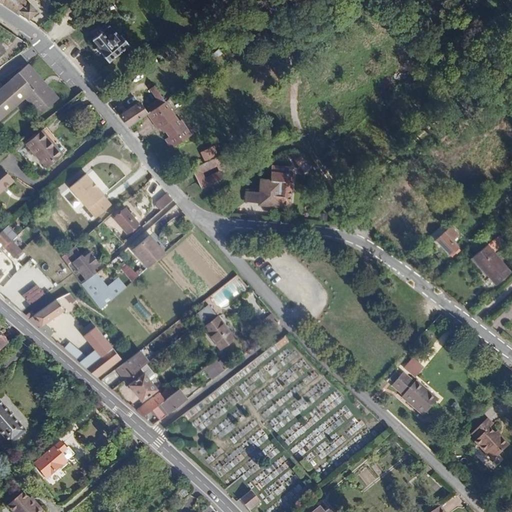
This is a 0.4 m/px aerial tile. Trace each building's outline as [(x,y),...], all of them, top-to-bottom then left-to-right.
[(24,0),(0,0),(0,2),(7,7),(28,20),(37,12),(30,3),(28,4),(24,0)] [(120,36),(109,25),(92,39),(102,51),(101,53),(108,62),(129,44),(122,35),(120,36)] [(29,64),(0,87),(0,118),(24,98),(39,115),(58,99),(29,64)] [(157,101),(162,97),(154,85),(149,89),(157,101)] [(147,108),(150,113),(165,102),(162,97),(157,101),(147,108)] [(150,113),(148,114),(159,129),(161,128),(163,127),(166,131),(170,137),(166,140),(172,150),(184,142),(179,135),(187,129),(181,121),(179,121),(166,101),(165,102),(150,113)] [(138,104),(120,116),(125,123),(129,127),(146,115),(138,104)] [(43,131),(63,154),(67,151),(47,128),(43,131)] [(184,142),(192,136),(187,129),(179,135),(184,142)] [(47,169),(63,154),(43,131),(26,146),(47,169)] [(222,156),(192,169),(201,189),(231,175),(227,166),(222,156)] [(2,165),(0,167),(0,196),(16,182),(2,165)] [(258,192),(257,202),(257,204),(275,206),(275,204),(286,205),(291,174),(287,174),(288,168),(271,165),(269,180),(260,179),(258,192)] [(104,195),(86,174),(69,188),(96,219),(111,205),(103,196),(104,195)] [(245,201),(257,202),(258,192),(246,190),(245,201)] [(163,212),(174,200),(166,192),(155,204),(163,212)] [(125,209),(114,219),(127,234),(138,224),(125,209)] [(432,235),(450,254),(457,246),(451,240),(457,234),(448,225),(447,226),(444,223),(432,235)] [(149,228),(130,245),(133,249),(153,232),(149,228)] [(3,230),(0,232),(0,242),(14,258),(22,251),(10,237),(3,230)] [(14,233),(10,237),(22,251),(26,247),(14,233)] [(157,261),(165,254),(150,236),(132,251),(140,259),(145,255),(149,261),(154,257),(157,261)] [(471,257),(495,284),(510,270),(500,259),(508,252),(494,237),(471,257)] [(75,246),(66,254),(86,278),(88,277),(96,272),(95,269),(100,264),(90,253),(85,258),(75,246)] [(145,255),(140,259),(144,265),(149,261),(145,255)] [(27,275),(35,271),(30,262),(22,267),(27,275)] [(133,282),(139,277),(128,265),(123,270),(133,282)] [(100,277),(96,272),(88,277),(92,283),(100,277)] [(100,277),(92,283),(106,305),(125,289),(120,281),(117,283),(116,282),(108,288),(100,277)] [(28,302),(45,293),(40,284),(23,292),(28,302)] [(222,307),(232,297),(225,289),(214,298),(222,307)] [(69,294),(65,296),(69,301),(71,301),(73,303),(75,301),(69,294)] [(31,312),(26,316),(51,337),(54,333),(44,324),(64,309),(57,299),(34,316),(31,312)] [(264,321),(273,333),(278,329),(277,323),(271,317),(264,321)] [(219,319),(206,329),(224,353),(238,342),(219,319)] [(101,356),(87,368),(98,378),(122,359),(96,326),(84,335),(96,349),(101,356)] [(276,341),(278,347),(290,343),(288,337),(276,341)] [(70,342),(64,349),(67,351),(87,368),(101,356),(96,349),(87,357),(70,342)] [(117,369),(125,380),(126,380),(141,368),(147,364),(149,362),(141,351),(135,355),(117,369)] [(217,360),(225,370),(230,366),(222,356),(217,360)] [(206,369),(214,379),(225,370),(217,360),(206,369)] [(423,368),(414,360),(404,370),(414,379),(423,368)] [(156,375),(147,364),(141,368),(150,380),(156,375)] [(141,368),(126,380),(143,401),(158,390),(150,380),(141,368)] [(401,395),(400,396),(423,416),(436,400),(414,380),(413,382),(402,372),(390,385),(401,395)] [(170,387),(161,394),(165,400),(175,393),(170,387)] [(153,410),(160,420),(187,400),(179,389),(175,393),(165,400),(153,410)] [(160,392),(136,410),(144,417),(153,410),(165,400),(161,394),(160,392)] [(23,431),(0,403),(0,434),(8,443),(23,431)] [(97,412),(87,420),(92,426),(102,417),(97,412)] [(473,442),(481,450),(495,435),(494,434),(489,429),(493,426),(488,419),(471,433),(476,440),(473,442)] [(495,435),(481,450),(490,461),(508,446),(501,437),(498,439),(495,435)] [(65,448),(55,437),(43,447),(47,452),(34,464),(46,478),(65,461),(59,453),(65,448)] [(67,446),(65,448),(59,453),(65,461),(74,453),(67,446)] [(253,489),(239,501),(250,511),(263,501),(253,489)] [(33,504),(28,498),(22,491),(7,505),(13,511),(41,511),(42,511),(35,502),(33,504)]
